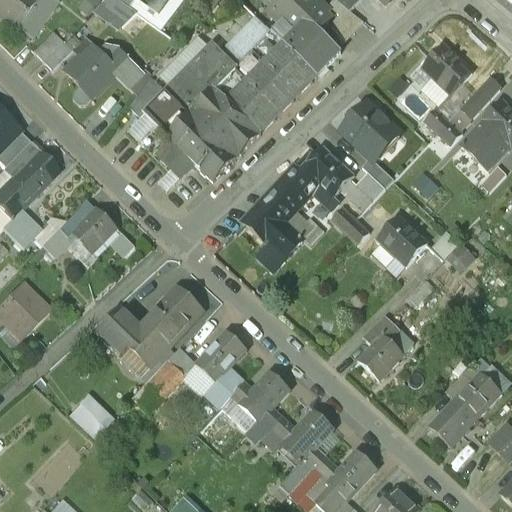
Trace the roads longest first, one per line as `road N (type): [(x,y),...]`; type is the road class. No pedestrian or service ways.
road 1 (residential): [(174,243),(467,511)]
road 2 (residential): [(174,243),(435,0)]
road 3 (residential): [(0,60),(174,243)]
road 4 (residential): [(38,376),(174,243)]
